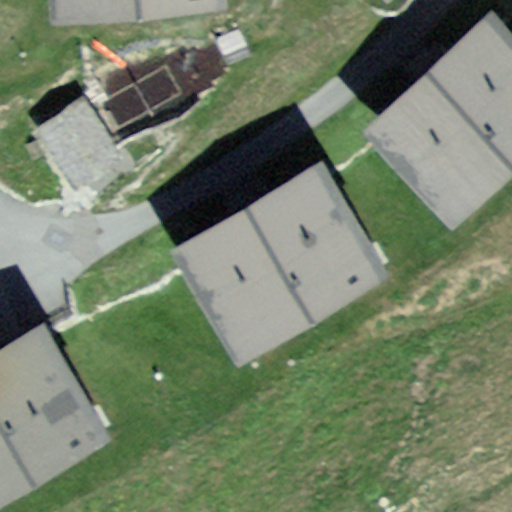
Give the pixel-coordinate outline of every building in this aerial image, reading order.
[(211,0),(58,0),(59,15),(212,3),(211,0)] [(511,49),(490,25),(375,130),(453,214),(511,159),(511,49)] [(81,108),(43,134),(76,181),(114,155),(81,108)] [(320,175),(182,256),(239,354),(377,274),(320,175)] [(0,494),(98,437),(39,338),(0,360),(0,494)]
